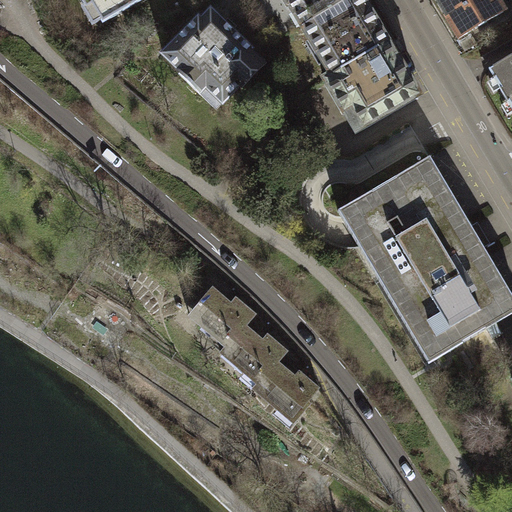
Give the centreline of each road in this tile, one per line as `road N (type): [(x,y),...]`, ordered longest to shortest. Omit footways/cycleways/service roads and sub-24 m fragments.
road 1 (tertiary): [(489,511),(386,362),(223,199),(0,3)]
road 2 (tertiary): [(0,52),(287,306),(361,389),(445,511)]
road 3 (residential): [(505,172),(401,0)]
